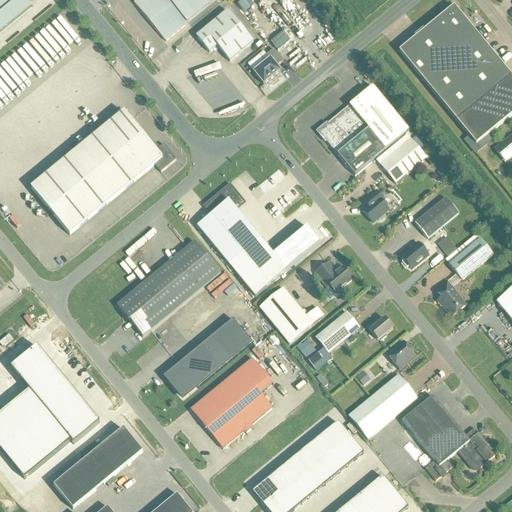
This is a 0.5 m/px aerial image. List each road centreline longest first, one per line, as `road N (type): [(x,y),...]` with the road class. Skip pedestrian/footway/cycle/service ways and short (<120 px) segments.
road 1 (unclassified): [(511,432),(260,125)]
road 2 (unclassified): [(224,511),(49,298)]
road 3 (unclassified): [(79,0),(216,167)]
road 4 (unclassified): [(49,298),(216,167)]
road 5 (unclassified): [(260,125),(415,0)]
